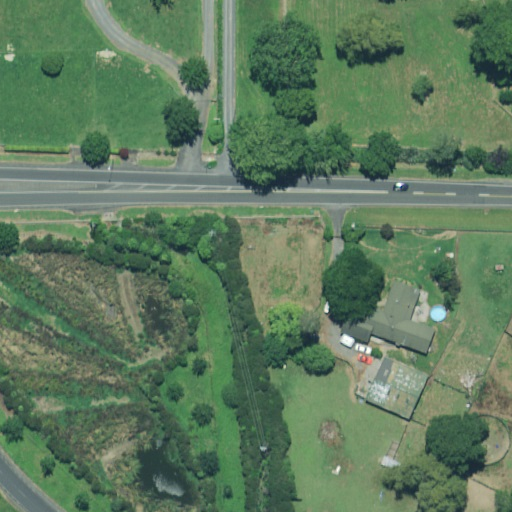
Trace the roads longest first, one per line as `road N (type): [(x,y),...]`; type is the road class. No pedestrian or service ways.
road 1 (tertiary): [(511,198),(161,188)]
road 2 (tertiary): [(0,174),(161,188)]
road 3 (tertiary): [(161,188),(0,199)]
